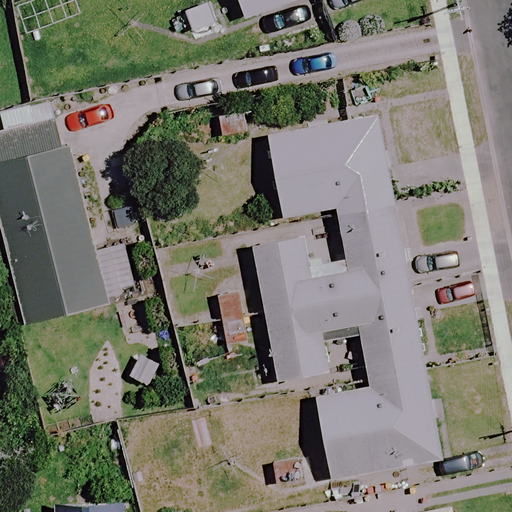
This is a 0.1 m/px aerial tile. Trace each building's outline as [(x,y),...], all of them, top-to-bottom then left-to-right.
[(300,0),(235,0),(243,20),(300,0)] [(443,460),(376,117),(266,138),(282,219),(334,209),(343,260),(308,267),(302,237),(251,247),(277,384),(326,374),(318,333),(355,326),(367,388),(314,399),(330,481),(443,460)] [(107,303),(57,119),(0,134),(0,229),(26,325),(107,303)] [(231,223),(228,178),(188,180),(191,225),(231,223)] [(217,327),(205,265),(160,273),(172,336),(217,327)]
